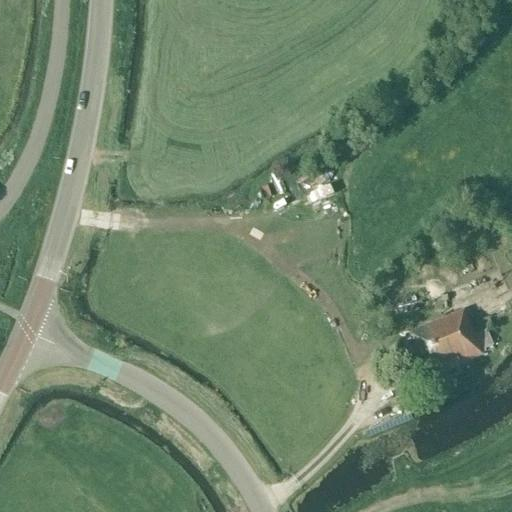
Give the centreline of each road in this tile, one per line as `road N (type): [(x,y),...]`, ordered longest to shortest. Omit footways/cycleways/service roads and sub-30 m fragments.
road 1 (secondary): [(26,331),(76,168),(100,0)]
road 2 (unclassified): [(261,511),(223,451),(155,392),(26,331)]
road 3 (residential): [(0,203),(28,160),(45,112),(60,0)]
